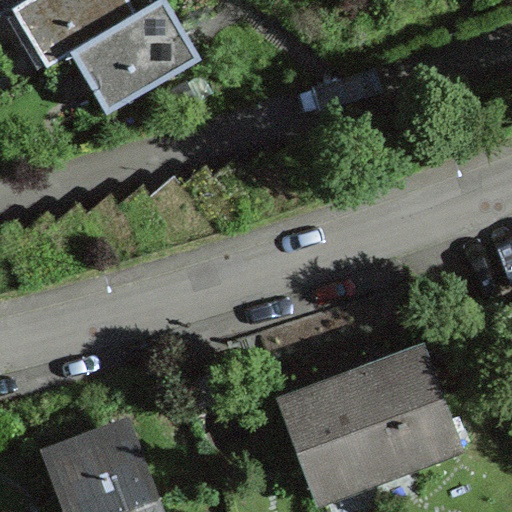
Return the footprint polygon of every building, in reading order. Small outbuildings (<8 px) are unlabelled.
[(0,0),(0,15),(12,9),(27,0),(0,0)] [(27,0),(12,9),(47,68),(73,53),(139,14),(130,0),(27,0)] [(162,0),(139,14),(73,53),(108,112),(198,59),(162,0)] [(313,202),(346,190),(292,131),(269,150),(313,202)] [(283,212),(313,202),(269,150),(262,142),(239,162),(283,212)] [(253,222),(283,212),(239,162),(231,152),(209,171),(253,222)] [(223,232),(253,222),(209,171),(201,162),(178,181),(223,232)] [(192,243),(223,232),(178,181),(170,172),(148,191),(192,243)] [(161,252),(192,243),(148,191),(139,181),(117,201),(161,252)] [(129,260),(161,252),(117,201),(107,190),(84,209),(129,260)] [(96,269),(129,260),(84,209),(75,199),(52,218),(96,269)] [(64,277),(96,269),(52,218),(42,207),(19,226),(64,277)] [(0,249),(31,286),(64,277),(19,226),(11,216),(0,225),(0,249)] [(0,294),(31,286),(0,249),(0,294)] [(423,349),(284,402),(322,501),(326,499),(320,484),(405,452),(410,465),(459,446),(423,349)] [(244,373),(187,394),(209,453),(266,432),(244,373)] [(58,471),(129,443),(124,430),(53,458),(58,471)] [(155,511),(129,443),(58,471),(73,511),(155,511)]
